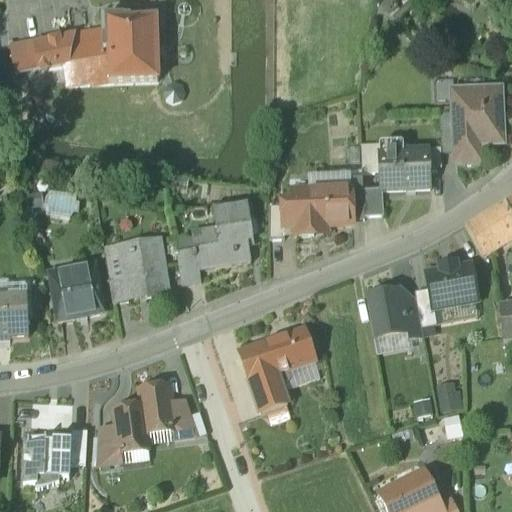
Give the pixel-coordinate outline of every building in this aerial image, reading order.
[(155,22),(128,23),(127,20),(101,21),(102,29),(102,51),(106,51),(107,58),(107,84),(156,83),(155,22)] [(102,29),(75,33),(70,64),(107,58),(106,51),(102,51),(102,29)] [(75,33),(31,40),(36,70),(62,65),(70,64),(75,33)] [(13,74),(36,70),(31,40),(8,44),(13,74)] [(70,64),(62,65),(66,88),(89,84),(89,87),(107,84),(107,58),(70,64)] [(452,81),(432,82),(433,106),(451,105),(451,93),(453,93),(452,81)] [(453,93),(451,93),(451,105),(451,111),(453,155),(454,166),(479,165),(479,147),(502,138),(500,91),(453,93)] [(451,111),(437,111),(438,118),(440,156),(453,155),(451,111)] [(377,145),(360,146),(361,171),(361,174),(378,173),(377,153),(378,153),(377,145)] [(378,153),(377,153),(378,173),(379,191),(379,194),(381,194),(429,192),(427,151),(378,153)] [(343,176),(308,178),(309,192),(325,191),(348,190),(348,180),(361,179),(361,174),(361,171),(343,172),(343,176)] [(361,179),(348,180),(348,190),(350,190),(351,223),(363,222),(363,219),(362,192),(361,179)] [(325,191),(326,228),(351,227),(351,223),(350,190),(348,190),(325,191)] [(309,192),(292,193),(293,216),(294,234),(294,238),(312,237),(312,229),(326,228),(325,191),(309,192)] [(379,191),(362,192),(363,219),(382,218),(381,194),(379,194),(379,191)] [(69,206),(70,195),(46,192),(45,204),(69,206)] [(511,230),(504,207),(464,229),(481,260),(495,252),(511,240),(511,230)] [(282,209),(268,210),(268,242),(283,242),(283,235),(294,234),(293,216),(282,216),(282,209)] [(247,212),(213,217),(215,237),(191,240),(193,252),(194,252),(198,273),(250,265),(246,242),(252,242),(247,212)] [(161,241),(117,247),(122,279),(126,304),(170,297),(161,241)] [(193,252),(175,255),(181,288),(200,285),(198,273),(194,252),(193,252)] [(454,265),(439,268),(439,272),(425,275),(428,292),(432,312),(433,312),(476,304),(470,267),(455,269),(454,265)] [(94,268),(48,276),(56,324),(76,320),(75,319),(102,314),(94,268)] [(122,279),(108,281),(112,306),(126,304),(122,279)] [(428,292),(414,295),(415,303),(420,330),(435,327),(433,312),(432,312),(428,292)] [(394,294),(365,300),(373,341),(405,335),(407,335),(401,305),(402,305),(401,298),(394,294)] [(25,300),(0,300),(0,339),(27,338),(25,300)] [(402,305),(401,305),(407,335),(405,335),(406,340),(421,338),(420,330),(415,303),(402,305)] [(511,306),(498,308),(501,341),(511,339),(511,306)] [(303,332),(238,354),(260,417),(286,407),(276,376),(313,364),(303,332)] [(458,384),(438,385),(439,409),(459,408),(458,384)] [(167,388),(138,392),(140,408),(141,408),(145,435),(172,432),(173,432),(170,406),(167,388)] [(184,404),(170,406),(173,432),(172,432),(173,442),(195,439),(184,404)] [(140,408),(112,412),(115,429),(118,455),(120,455),(147,451),(145,435),(141,408),(140,408)] [(456,419),(444,422),(447,438),(459,435),(456,419)] [(115,429),(98,432),(96,468),(121,465),(120,455),(118,455),(115,429)] [(86,434),(70,433),(70,443),(69,467),(84,468),(86,434)] [(45,438),(26,439),(26,443),(24,446),(24,448),(23,451),(23,454),(23,457),(22,486),(34,487),(34,492),(41,491),(47,489),(58,484),(57,480),(68,480),(69,467),(70,443),(45,442),(45,438)] [(423,475),(378,496),(385,511),(433,511),(439,509),(439,508),(423,475)] [(439,509),(433,511),(454,511),(450,503),(439,508),(439,509)]
